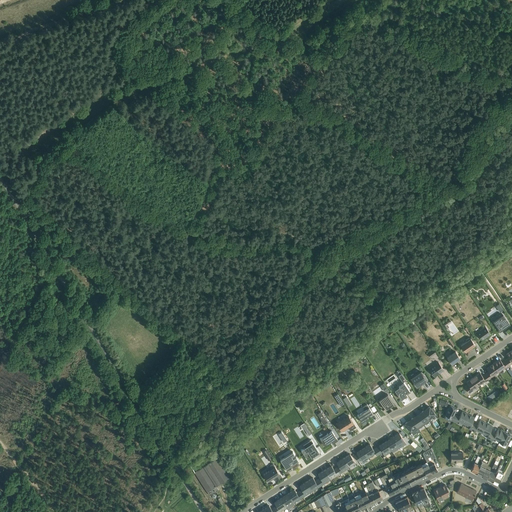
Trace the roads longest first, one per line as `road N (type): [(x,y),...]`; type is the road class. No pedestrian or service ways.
road 1 (track): [(26,198),(72,147),(194,231),(224,174),(247,180),(375,0)]
road 2 (track): [(292,120),(282,104),(302,95),(442,191)]
road 3 (unclassified): [(244,511),(378,424)]
road 4 (residential): [(374,511),(446,470),(500,489)]
